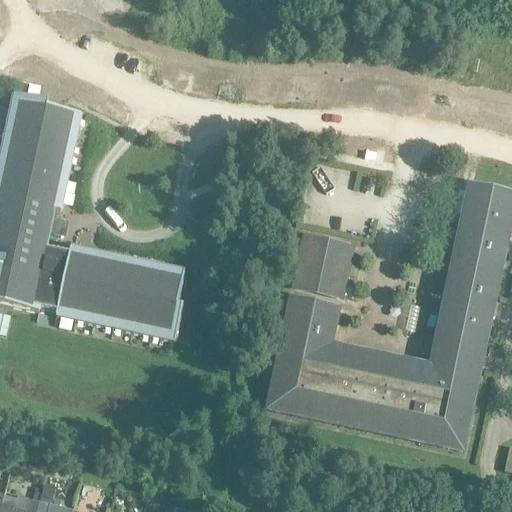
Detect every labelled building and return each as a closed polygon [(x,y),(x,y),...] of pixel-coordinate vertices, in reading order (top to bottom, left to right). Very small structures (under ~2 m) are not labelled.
[(81,119),(56,114),(47,112),(47,111),(48,107),(14,99),(0,163),(0,308),(38,316),(39,312),(56,315),(55,320),(175,346),(180,325),(183,311),(179,311),(178,310),(185,277),(95,257),(70,252),(69,257),(47,252),(51,237),(59,239),(62,224),(54,222),(56,214),(60,215),(62,208),(81,119)] [(511,203),(470,195),(438,344),(482,353),(487,329),(493,302),(503,255),(509,229),(511,213),(511,203)] [(306,243),(296,289),(340,299),(350,252),(306,243)] [(461,454),(478,371),(445,364),(443,375),(424,371),(425,370),(336,351),(336,352),(329,351),(336,318),(292,308),(270,413),(461,454)] [(1,511),(0,511),(37,511),(39,506),(18,501),(17,503),(4,500),(1,511)]
